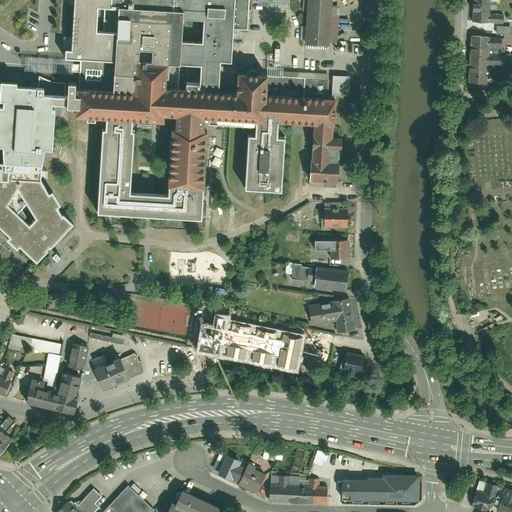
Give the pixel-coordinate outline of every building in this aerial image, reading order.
[(72,0),(70,49),(64,50),(63,59),(83,61),(83,68),(82,74),(82,81),(52,80),(38,79),(37,86),(7,85),(6,104),(0,104),(0,145),(5,145),(5,161),(0,160),(0,222),(13,235),(10,238),(19,247),(23,244),(40,260),(75,224),(63,214),(43,179),(47,151),(54,152),(57,106),(60,106),(61,109),(66,109),(70,109),(70,116),(111,118),(111,127),(102,127),(98,213),(133,215),(204,219),(209,137),(209,132),(204,132),(205,121),(254,124),(254,135),(246,135),(242,189),(282,191),(285,138),(277,137),(278,125),(310,127),(309,132),(306,182),(335,183),(338,137),(331,137),(334,98),(326,98),(327,75),(260,71),(260,75),(234,74),(233,90),(218,90),(219,62),(231,62),(233,30),(246,31),(247,0),(72,0)] [(304,0),(301,41),(327,43),(330,0),(304,0)] [(474,21),(488,22),(489,7),(475,7),(474,21)] [(488,36),(471,35),(471,46),(500,48),(505,49),(505,42),(511,42),(511,34),(504,34),(504,38),(488,37),(488,36)] [(511,64),(511,55),(500,55),(500,48),(471,46),(469,64),(487,65),(487,64),(500,65),(500,67),(506,67),(506,64),(511,64)] [(83,68),(83,61),(63,59),(24,56),(23,70),(82,74),(83,68)] [(484,69),(469,68),(468,82),(486,83),(486,81),(489,81),(489,71),(484,71),(484,69)] [(349,78),(333,77),(331,95),(348,96),(349,78)] [(322,225),(345,226),(346,210),(322,210),(322,225)] [(329,248),(330,257),(341,257),(341,239),(313,240),(313,249),(329,248)] [(300,262),(284,261),(284,272),(290,272),(290,277),(305,278),(307,266),(300,264),(300,262)] [(314,284),(346,287),(348,271),(315,267),(314,284)] [(348,297),(308,305),(312,324),(335,320),(337,332),(355,328),(348,297)] [(231,329),(225,328),(227,317),(217,315),(215,326),(204,323),(198,348),(298,369),(303,344),(301,343),(302,337),(283,333),(281,339),(275,338),(276,332),(258,328),(256,334),(249,333),(250,327),(232,323),(231,329)] [(116,318),(115,327),(124,329),(126,319),(116,318)] [(62,343),(61,354),(67,355),(68,346),(76,347),(76,345),(62,343)] [(77,348),(69,347),(66,364),(83,367),(86,347),(78,345),(77,348)] [(135,352),(120,359),(127,375),(106,384),(108,387),(143,371),(141,361),(138,361),(137,354),(135,354),(135,352)] [(339,370),(359,374),(363,356),(343,352),(339,370)] [(118,356),(92,368),(101,387),(106,384),(127,375),(120,359),(118,356)] [(0,365),(0,392),(5,395),(15,372),(0,365)] [(28,380),(24,399),(72,410),(80,377),(60,372),(55,393),(43,390),(45,384),(28,380)] [(0,452),(12,440),(0,429),(0,452)] [(312,462),(322,466),(327,452),(317,449),(312,462)] [(240,480),(245,469),(238,466),(240,461),(227,455),(219,473),(232,478),(232,477),(240,480)] [(240,480),(239,483),(258,491),(265,475),(258,471),(259,469),(248,464),(245,469),(240,480)] [(268,483),(268,498),(327,501),(328,485),(318,485),(319,477),(309,477),(309,484),(288,483),(289,475),(281,474),(280,483),(268,483)] [(342,504),(419,503),(419,475),(383,476),(383,478),(367,478),(367,480),(342,480),(342,504)] [(471,486),(466,503),(485,508),(493,481),(482,478),(479,488),(471,486)] [(123,482),(100,508),(103,511),(104,511),(146,511),(151,507),(123,482)] [(511,488),(500,485),(493,506),(511,511),(511,497),(510,497),(511,490),(511,488)] [(67,499),(54,511),(92,511),(97,507),(93,503),(101,495),(91,487),(75,506),(67,499)] [(172,503),(167,511),(216,511),(219,508),(182,491),(176,504),(172,503)]
